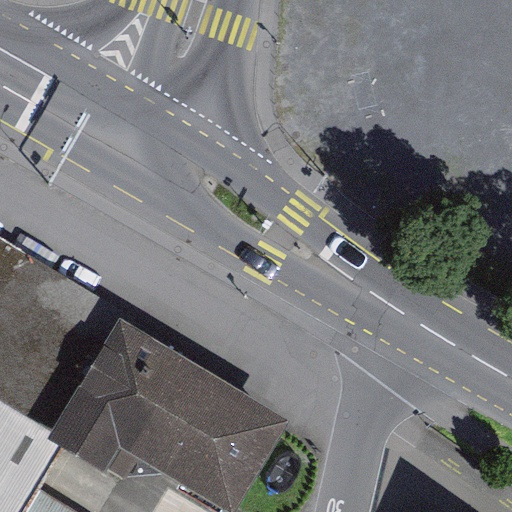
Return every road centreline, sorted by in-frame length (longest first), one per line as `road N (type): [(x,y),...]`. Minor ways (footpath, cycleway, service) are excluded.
road 1 (secondary): [(402,312),(165,170)]
road 2 (residential): [(402,312),(372,359),(340,511)]
road 3 (unclassified): [(165,170),(225,0)]
road 4 (unclassified): [(154,0),(74,120)]
road 5 (secondary): [(511,376),(402,312)]
